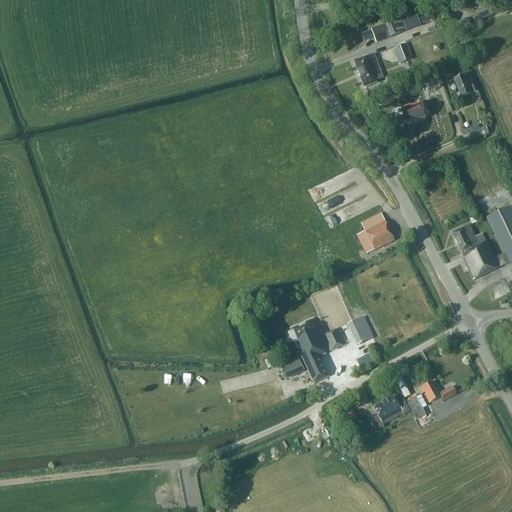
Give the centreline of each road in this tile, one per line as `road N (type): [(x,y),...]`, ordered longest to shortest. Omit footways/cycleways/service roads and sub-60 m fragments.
road 1 (tertiary): [(468,321),(395,185),(322,87),(299,0)]
road 2 (unclassified): [(193,461),(278,427),(468,321)]
road 3 (track): [(0,482),(193,461)]
